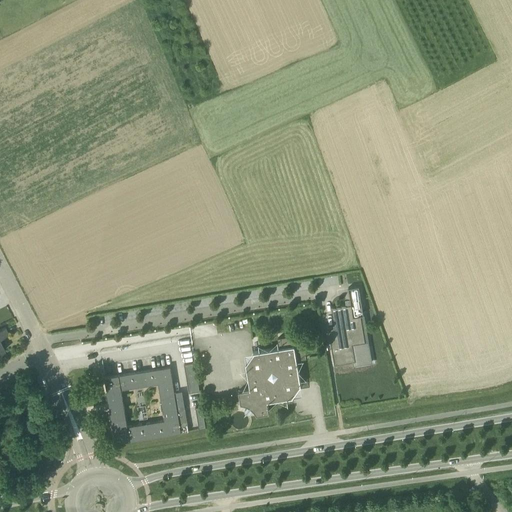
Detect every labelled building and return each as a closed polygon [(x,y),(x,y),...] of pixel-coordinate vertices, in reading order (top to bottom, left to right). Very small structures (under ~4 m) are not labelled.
[(318,276),(319,286),(338,284),(338,275),(318,276)] [(348,287),(351,304),(346,305),(341,304),(341,305),(342,305),(341,306),(336,305),(336,306),(337,306),(337,307),(331,306),(335,330),(330,330),(329,328),(328,328),(334,364),(355,361),(353,344),(366,342),(361,315),(364,315),(359,285),(348,287)] [(114,322),(114,314),(97,314),(97,321),(114,322)] [(0,338),(8,334),(5,327),(0,329),(0,352),(5,350),(0,340),(0,338)] [(301,385),(297,359),(306,358),(304,345),(302,345),(300,344),(299,344),(298,343),(296,342),(294,341),(293,339),(292,338),(292,337),(291,336),(291,335),(278,338),(279,347),(254,351),(246,362),(250,388),(239,390),(241,403),(243,403),(245,403),(246,404),(248,405),(246,407),(245,407),(245,408),(245,409),(245,410),(245,411),(246,411),(246,412),(247,412),(248,412),(249,412),(250,412),(250,411),(251,411),(251,410),(252,408),(253,409),(254,410),(255,411),(255,412),(256,413),(257,414),(269,412),(267,401),(293,396),(301,385)] [(200,390),(195,362),(184,364),(189,392),(200,390)] [(185,409),(177,410),(170,366),(105,377),(115,443),(189,430),(185,409)] [(279,401),(280,410),(293,408),(293,405),(288,406),(287,398),(270,401),(271,403),(279,401)] [(206,428),(202,406),(195,407),(199,429),(206,428)]
